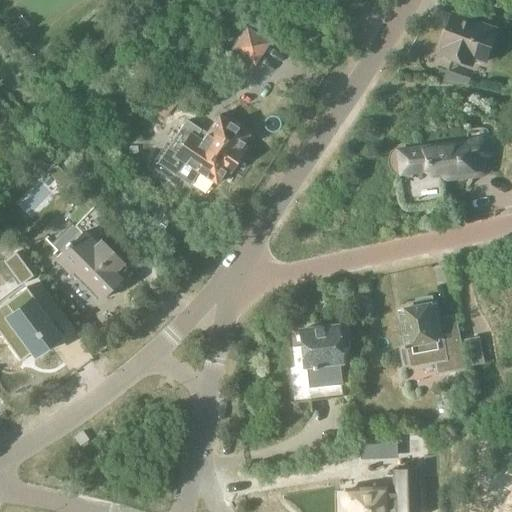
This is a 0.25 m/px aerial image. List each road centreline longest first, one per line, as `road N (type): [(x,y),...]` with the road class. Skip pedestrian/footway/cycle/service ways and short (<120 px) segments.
road 1 (residential): [(237,282),(410,0)]
road 2 (residential): [(237,282),(511,225)]
road 3 (residential): [(0,464),(143,361)]
road 4 (residential): [(211,408),(237,282)]
road 5 (residential): [(143,361),(237,282)]
